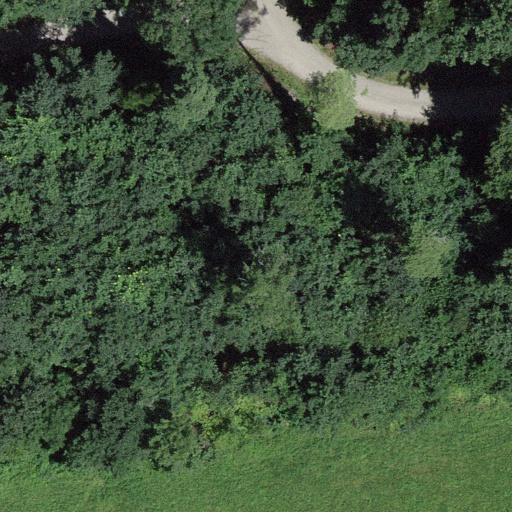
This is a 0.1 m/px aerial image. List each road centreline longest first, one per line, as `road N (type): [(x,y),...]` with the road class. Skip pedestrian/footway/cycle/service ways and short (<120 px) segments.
road 1 (track): [(511,96),(417,114),(339,95),(282,35),(275,0)]
road 2 (track): [(205,0),(0,49)]
